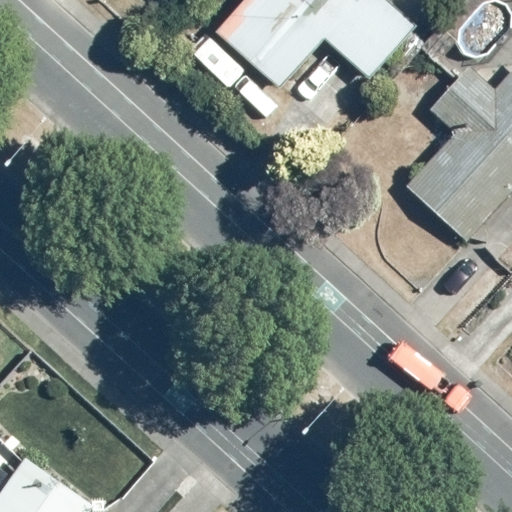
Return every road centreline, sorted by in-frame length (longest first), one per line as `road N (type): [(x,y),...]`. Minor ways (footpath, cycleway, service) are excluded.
road 1 (secondary): [(0,44),(511,509)]
road 2 (secondary): [(348,511),(0,192)]
